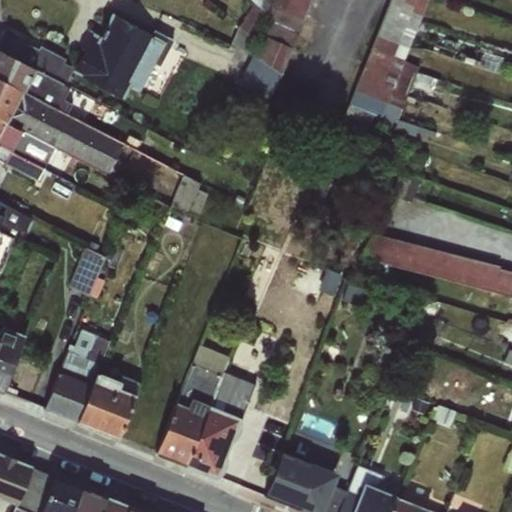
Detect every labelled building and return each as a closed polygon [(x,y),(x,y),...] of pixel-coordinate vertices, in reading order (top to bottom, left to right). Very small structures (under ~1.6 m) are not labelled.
[(262,0),(275,9),(272,8),(249,84),(289,96),(317,0),(262,0)] [(397,120),(435,0),(394,0),(359,107),(397,120)] [(73,66),(71,73),(73,73),(122,99),(130,87),(140,90),(156,58),(161,59),(169,46),(165,42),(167,37),(153,29),(149,32),(111,12),(99,35),(91,34),(74,65),(73,66)] [(71,73),(73,66),(39,46),(38,50),(2,30),(0,33),(0,51),(65,83),(71,73)] [(65,83),(0,51),(0,81),(123,144),(144,154),(147,146),(104,121),(104,115),(67,96),(69,86),(65,83)] [(0,120),(44,145),(118,180),(127,165),(115,157),(123,144),(0,81),(0,120)] [(0,144),(36,161),(44,145),(0,120),(0,144)] [(0,162),(36,181),(42,170),(36,161),(0,144),(0,162)] [(0,201),(0,230),(14,238),(20,224),(16,220),(18,210),(0,201)] [(14,238),(0,230),(0,269),(1,270),(14,238)] [(366,259),(511,290),(511,265),(372,234),(366,259)] [(303,261),(297,289),(336,298),(343,270),(303,261)] [(0,386),(6,389),(30,332),(6,322),(0,335),(0,386)] [(125,437),(140,391),(122,385),(125,376),(100,368),(111,334),(78,324),(52,405),(78,414),(76,422),(125,437)] [(199,341),(161,454),(225,476),(264,363),(199,341)] [(285,449),(269,493),(320,511),(328,511),(344,470),(285,449)] [(30,465),(0,453),(0,499),(14,505),(30,465)] [(11,511),(39,511),(53,476),(30,465),(14,505),(11,511)] [(69,511),(79,486),(53,476),(39,511),(69,511)] [(450,511),(357,481),(352,496),(359,498),(354,511),(450,511)] [(99,511),(106,498),(79,486),(69,511),(99,511)] [(126,511),(128,508),(106,498),(99,511),(126,511)]
